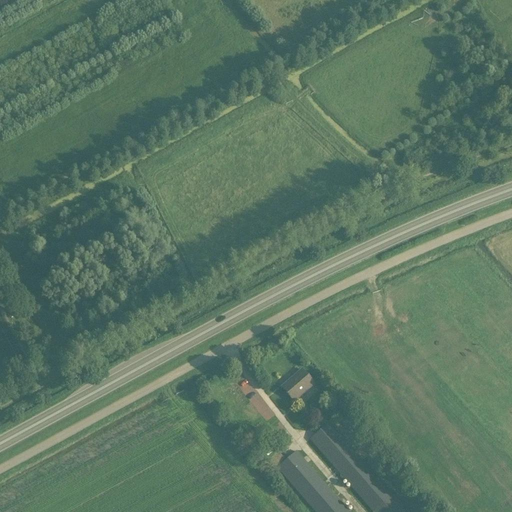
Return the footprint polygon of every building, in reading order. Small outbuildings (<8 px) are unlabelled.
[(281,387),(294,402),(314,384),(301,370),(281,387)] [(346,410),(337,417),(346,427),(354,420),(346,410)] [(265,429),(260,422),(253,428),(258,434),(265,429)] [(406,511),(392,495),(329,422),(309,440),(371,511),(406,511)] [(314,511),(349,511),(297,451),(285,461),(278,452),(269,460),(276,468),(314,511)]
